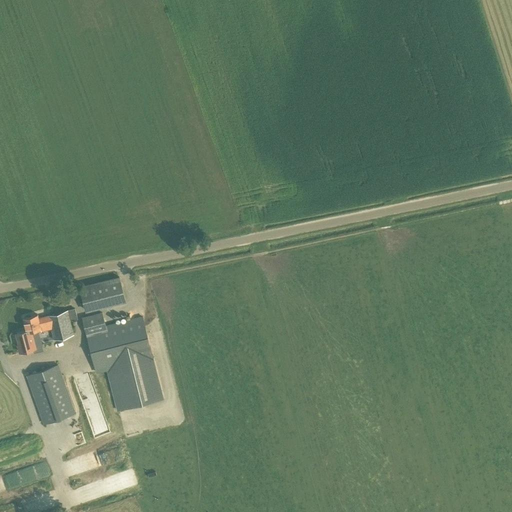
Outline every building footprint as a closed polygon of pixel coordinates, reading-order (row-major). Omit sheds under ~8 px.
[(126,300),(120,277),(81,287),(81,288),(69,292),(70,299),(83,295),(87,310),(126,300)] [(78,319),(75,308),(39,318),(38,315),(24,319),(27,330),(17,333),(20,345),(18,345),(20,352),(36,348),(31,332),(40,329),(41,332),(51,329),(54,340),(74,335),(71,321),(78,319)] [(144,317),(122,322),(122,323),(107,327),(103,312),(82,317),(86,331),(96,374),(107,371),(117,411),(164,399),(154,359),(144,317)] [(44,425),(75,414),(58,366),(28,376),(44,425)] [(32,439),(0,448),(0,464),(37,453),(32,439)]
